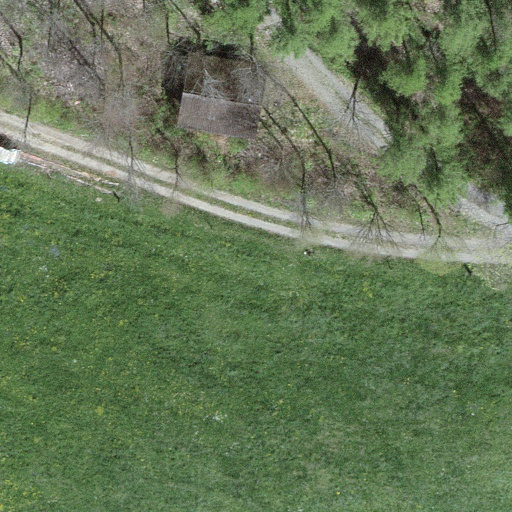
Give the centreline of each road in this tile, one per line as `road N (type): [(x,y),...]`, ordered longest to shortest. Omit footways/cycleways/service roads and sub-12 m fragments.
road 1 (track): [(511,250),(307,231),(0,131)]
road 2 (track): [(511,233),(240,0)]
